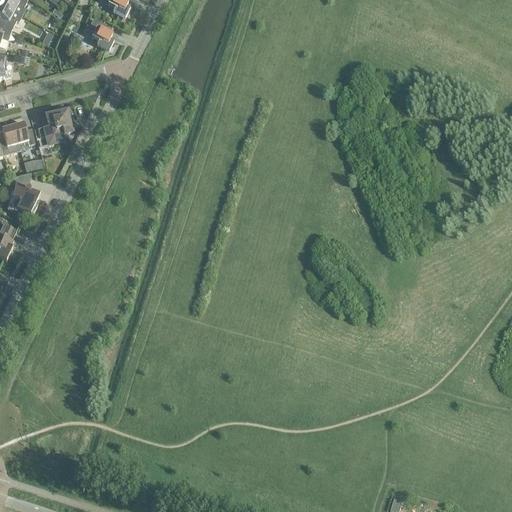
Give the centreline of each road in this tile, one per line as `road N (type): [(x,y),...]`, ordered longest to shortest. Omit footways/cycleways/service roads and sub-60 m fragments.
road 1 (tertiary): [(0,327),(121,76)]
road 2 (residential): [(0,101),(106,72),(121,76)]
